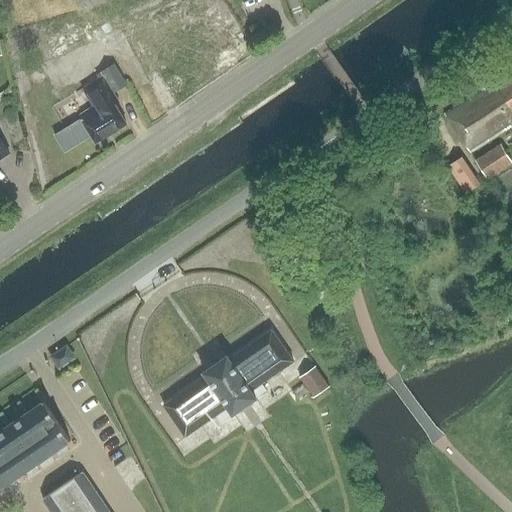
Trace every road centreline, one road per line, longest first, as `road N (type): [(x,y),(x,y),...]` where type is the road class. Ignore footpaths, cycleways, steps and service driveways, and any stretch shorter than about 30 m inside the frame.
road 1 (unclassified): [(0,365),(511,15)]
road 2 (tertiary): [(0,249),(360,0)]
